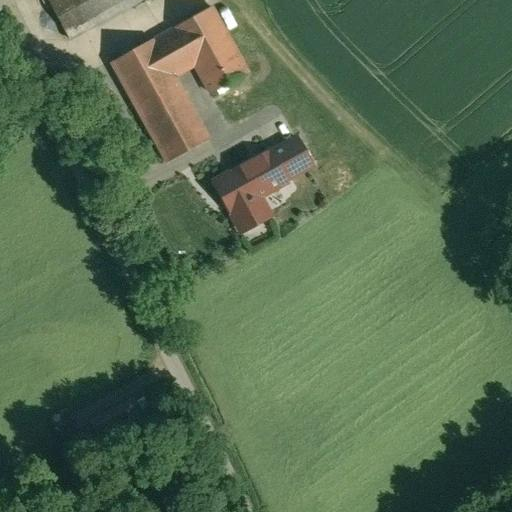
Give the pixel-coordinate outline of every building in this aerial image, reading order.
[(102,0),(47,0),(69,39),(111,16),(102,0)] [(102,0),(111,16),(140,0),(102,0)] [(211,7),(174,28),(153,40),(174,76),(174,78),(195,66),(211,94),(248,74),(211,7)] [(153,40),(153,39),(111,63),(134,104),(165,87),(163,82),(174,76),(153,40)] [(174,78),(174,76),(163,82),(165,87),(134,104),(167,163),(209,140),(174,78)] [(298,133),(210,181),(240,236),(275,217),(265,199),(290,185),(289,182),(316,167),(298,133)] [(142,394),(114,408),(129,438),(157,425),(142,394)]
